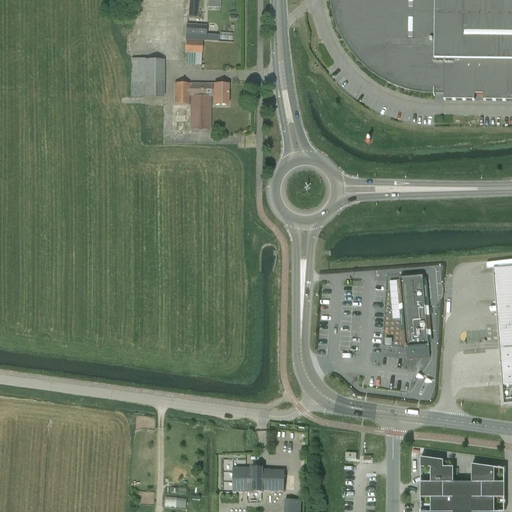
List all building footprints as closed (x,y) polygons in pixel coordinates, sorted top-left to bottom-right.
[(182,15),(198,16),(198,0),(188,0),(189,3),(183,3),(182,15)] [(207,0),(207,8),(220,8),(220,0),(221,0),(220,0),(207,0)] [(511,0),(335,0),(336,2),(338,15),(342,27),(348,39),(355,50),(364,60),(373,69),(384,76),(396,82),(408,87),(421,89),(434,90),(444,91),(444,101),(475,101),(475,95),(484,95),(483,101),(511,101),(511,0)] [(191,20),(186,20),(185,42),(202,43),(202,41),(218,42),(218,37),(201,35),(201,23),(191,23),(191,20)] [(202,43),(185,42),(184,53),(201,54),(202,43)] [(145,61),(144,99),(163,99),(163,62),(145,61)] [(210,97),(213,97),(213,105),(228,106),(228,85),(174,84),(174,106),(190,106),(190,130),(210,131),(210,97)] [(497,305),(498,325),(511,324),(511,273),(495,275),(497,305)] [(400,361),(430,359),(428,336),(430,336),(429,331),(428,332),(426,316),(428,316),(427,307),(426,308),(423,280),(423,277),(420,277),(388,280),(392,319),(397,319),(399,340),(400,361)] [(511,324),(498,325),(499,341),(507,340),(507,341),(511,341),(511,324)] [(507,340),(499,341),(499,345),(500,349),(511,347),(511,341),(507,341),(507,340)] [(511,374),(501,376),(503,396),(511,394),(511,374)] [(420,499),(431,499),(430,511),(494,511),(494,499),(504,499),(504,484),(494,484),(495,469),(472,466),(472,484),(482,484),(482,499),(472,499),(471,511),(453,511),(453,499),(443,499),(443,484),(453,484),(453,468),(443,468),(443,462),(421,459),(420,469),(431,469),(431,484),(420,484),(420,499)] [(263,470),(263,468),(233,468),(233,493),(263,493),(263,492),(284,492),(285,471),(263,470)] [(164,495),(164,508),(187,509),(187,496),(164,495)] [(284,511),(300,511),(301,501),(285,500),(284,511)]
